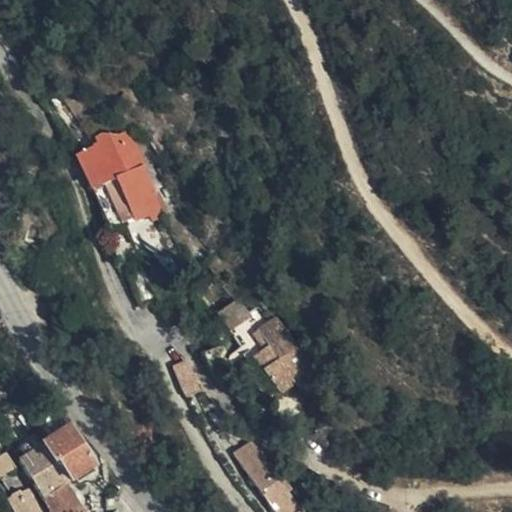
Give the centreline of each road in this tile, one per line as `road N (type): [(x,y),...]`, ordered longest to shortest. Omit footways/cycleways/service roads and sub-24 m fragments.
road 1 (track): [(511,353),(455,308),(379,213),(339,140),(290,0)]
road 2 (track): [(146,339),(172,333),(308,459),(381,496),(511,490)]
road 3 (tertiary): [(0,289),(153,511)]
road 4 (track): [(416,0),(511,81)]
